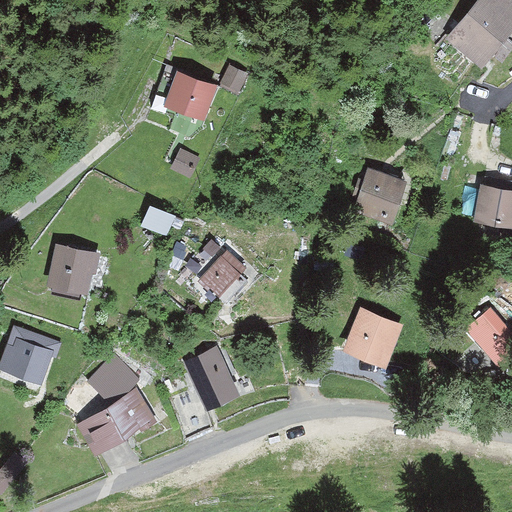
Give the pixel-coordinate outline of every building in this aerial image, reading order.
[(511,0),(476,0),(444,39),(482,70),(511,34),(511,6),(511,5),(511,4),(511,0)] [(241,96),(249,79),(233,72),(225,89),(241,96)] [(179,75),(165,115),(206,130),(220,89),(179,75)] [(161,90),(147,86),(140,111),(153,115),(161,90)] [(200,165),(179,155),(170,174),(190,184),(200,165)] [(346,218),(391,233),(407,187),(362,172),(346,218)] [(511,195),(481,191),(475,229),(511,235),(511,195)] [(154,199),(145,221),(173,232),(182,210),(154,199)] [(215,235),(206,253),(220,260),(228,242),(215,235)] [(55,252),(45,297),(91,307),(100,261),(55,252)] [(228,259),(195,291),(216,313),(249,280),(228,259)] [(400,329),(360,312),(344,352),(384,368),(400,329)] [(511,333),(496,312),(460,338),(487,374),(511,355),(511,333)] [(18,336),(2,383),(42,397),(58,350),(18,336)] [(187,361),(208,402),(236,389),(216,347),(187,361)] [(81,423),(95,445),(150,413),(129,383),(135,378),(114,357),(94,378),(114,399),(81,423)]
